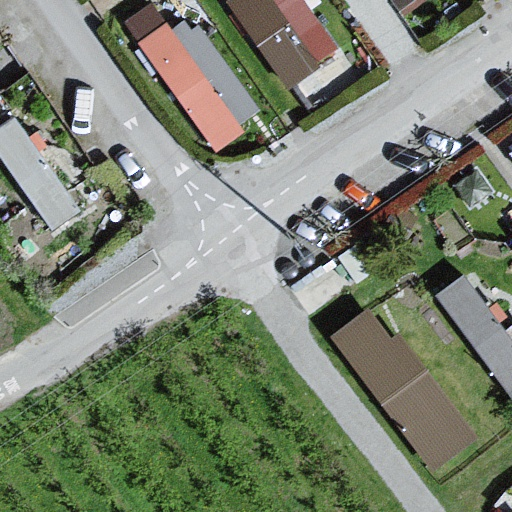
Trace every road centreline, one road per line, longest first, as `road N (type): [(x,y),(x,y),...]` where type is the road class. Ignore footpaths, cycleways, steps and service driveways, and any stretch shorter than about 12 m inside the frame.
road 1 (unclassified): [(217,236),(511,31)]
road 2 (residential): [(52,0),(217,236)]
road 3 (unclassified): [(0,382),(217,236)]
